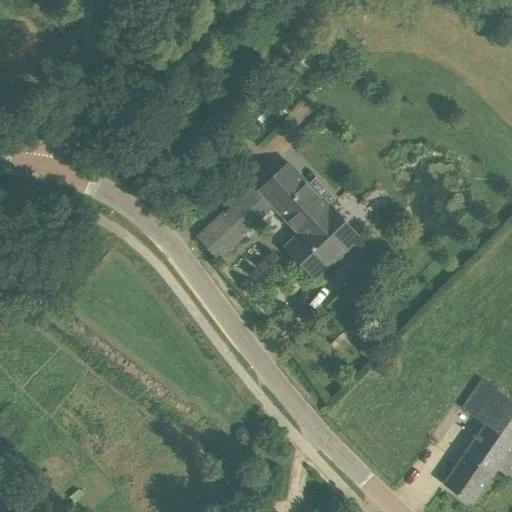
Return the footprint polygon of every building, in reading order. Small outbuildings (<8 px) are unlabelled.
[(296,123),(322,101),(315,93),(289,116),(296,123)] [(242,129),(227,145),(233,151),(248,135),(242,129)] [(288,164),(259,191),(300,234),(284,248),(314,277),(356,236),(329,208),(336,201),(316,180),(309,187),(288,164)] [(225,216),(200,241),(217,258),(241,233),(225,216)] [(511,478),(511,476),(511,398),(485,379),(463,409),(486,425),(444,484),(472,504),(498,469),(511,478)]
